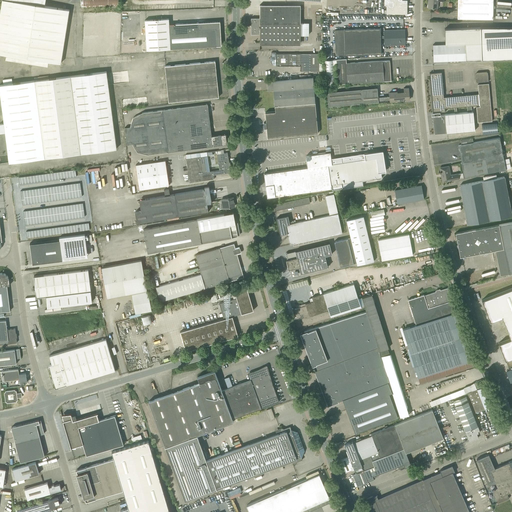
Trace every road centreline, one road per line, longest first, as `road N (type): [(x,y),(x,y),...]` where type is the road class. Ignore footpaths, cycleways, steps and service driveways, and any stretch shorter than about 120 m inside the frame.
road 1 (residential): [(346,500),(500,439),(509,427),(428,172),(417,0)]
road 2 (tertiary): [(285,332),(243,153),(236,0)]
road 3 (unclassified): [(278,334),(45,403)]
road 4 (tertiary): [(346,500),(285,332)]
road 5 (unclassified): [(45,403),(15,260)]
